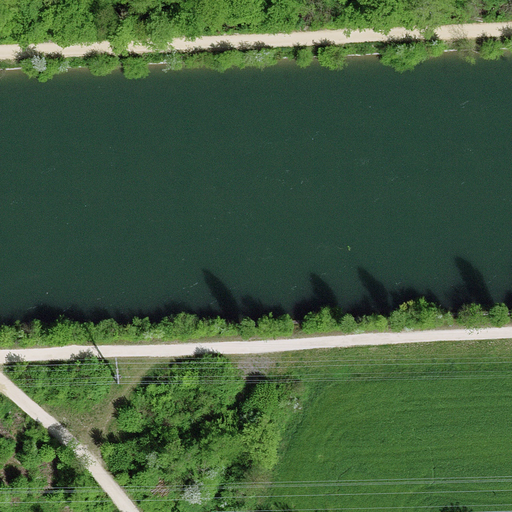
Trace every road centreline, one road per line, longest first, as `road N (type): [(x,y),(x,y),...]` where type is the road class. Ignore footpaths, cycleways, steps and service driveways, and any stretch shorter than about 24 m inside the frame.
road 1 (track): [(511,30),(0,51)]
road 2 (track): [(511,331),(0,352)]
